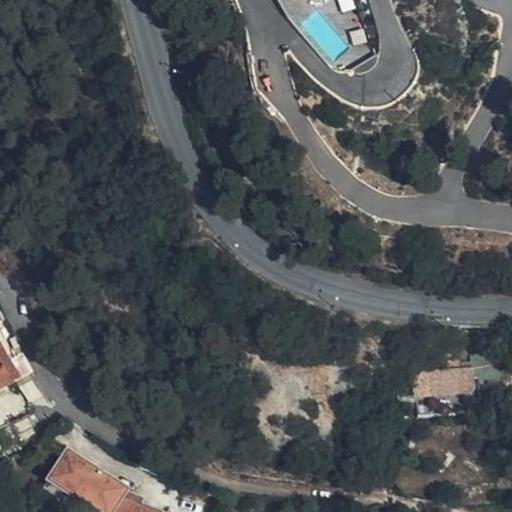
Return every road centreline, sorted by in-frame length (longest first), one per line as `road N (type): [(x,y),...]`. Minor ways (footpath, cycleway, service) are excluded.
road 1 (tertiary): [(131,0),(183,152),(220,215),(267,259),(399,304),(511,309)]
road 2 (residential): [(0,265),(90,414),(125,444),(209,482)]
road 3 (residential): [(258,0),(324,74),(346,90),(371,91),(398,57),(378,0)]
